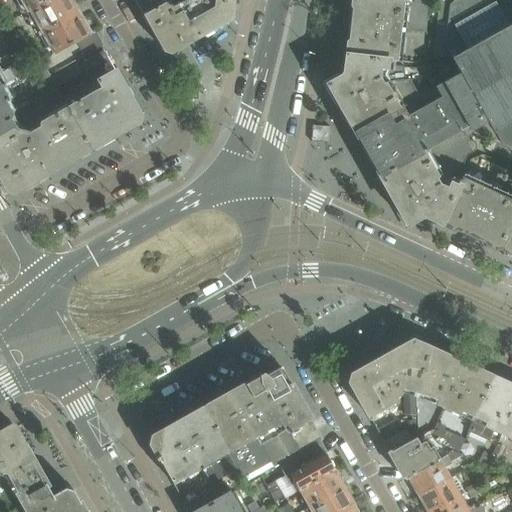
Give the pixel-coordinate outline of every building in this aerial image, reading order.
[(20,0),(27,12),(28,11),(49,0),(20,0)] [(76,43),(90,35),(70,0),(49,0),(28,11),(54,57),(42,63),(46,71),(81,51),(76,43)] [(164,0),(134,0),(145,18),(168,5),(164,0)] [(232,16),(234,1),(227,0),(164,0),(168,5),(145,18),(164,52),(171,54),(228,22),(232,16)] [(430,4),(402,0),(398,0),(355,0),(352,28),(351,41),(348,43),(345,60),(390,65),(394,66),(399,31),(426,34),(430,4)] [(505,122),(511,117),(511,0),(453,0),(453,2),(449,5),(442,59),(453,60),(456,65),(461,73),(426,93),(401,107),(356,133),(358,137),(358,136),(379,172),(378,173),(395,205),(407,225),(421,217),(425,216),(440,223),(461,179),(457,177),(467,155),(470,154),(470,153),(473,149),(470,144),(466,142),(464,143),(462,140),(467,137),(473,140),(483,134),(490,138),(492,137),(490,140),(495,143),(501,145),(502,146),(495,134),(508,127),(505,122)] [(22,25),(20,21),(28,16),(26,13),(8,24),(12,31),(22,25)] [(84,56),(100,46),(93,33),(90,35),(76,43),(81,51),(84,56)] [(11,101),(8,95),(3,86),(24,74),(31,69),(25,58),(8,67),(9,69),(0,73),(0,124),(12,118),(13,117),(6,104),(11,101)] [(56,89),(83,73),(79,65),(78,65),(75,60),(48,75),(52,81),(56,89)] [(401,107),(388,85),(385,79),(389,77),(390,65),(345,60),(342,77),(328,84),(329,87),(344,114),(356,133),(401,107)] [(52,81),(48,75),(45,72),(46,71),(42,63),(31,69),(24,74),(34,91),(52,81)] [(436,70),(433,64),(428,63),(417,70),(423,79),(426,78),(426,80),(421,84),(426,93),(461,73),(456,65),(434,76),(433,74),(435,72),(436,70)] [(138,123),(140,115),(115,72),(96,82),(99,87),(94,90),(90,82),(61,98),(66,106),(64,107),(89,151),(114,137),(114,136),(123,131),(123,132),(138,123)] [(197,100),(197,80),(182,80),(180,80),(181,87),(181,102),(189,102),(189,100),(197,100)] [(16,192),(61,167),(67,163),(89,151),(64,107),(39,121),(38,124),(40,127),(31,132),(18,128),(12,118),(0,124),(0,176),(7,190),(16,192)] [(327,144),(328,126),(312,125),(311,143),(327,144)] [(491,152),(495,143),(490,140),(489,140),(485,150),(491,152)] [(497,155),(501,145),(495,143),(491,152),(497,155)] [(503,158),(508,148),(502,146),(501,145),(497,155),(503,158)] [(509,161),(511,154),(511,150),(508,148),(503,158),(509,161)] [(511,186),(505,200),(461,179),(440,223),(453,229),(455,228),(511,253),(511,186)] [(417,394),(419,368),(428,348),(413,341),(352,375),(349,382),(370,418),(398,403),(395,399),(403,394),(404,390),(417,394)] [(474,417),(491,377),(428,348),(419,368),(417,394),(436,400),(435,404),(459,415),(462,411),(474,417)] [(322,440),(283,371),(282,372),(278,371),(277,369),(266,375),(265,375),(261,377),(301,449),(302,451),(318,441),(319,442),(322,440)] [(301,449),(261,377),(260,378),(259,377),(205,407),(229,452),(246,442),(250,449),(263,473),(273,467),(274,468),(275,468),(268,456),(273,453),(274,455),(285,449),(289,455),(301,449)] [(511,386),(491,377),(474,417),(488,423),(486,428),(511,439),(511,386)] [(222,481),(211,462),(229,452),(205,407),(154,436),(151,445),(183,502),(221,482),(222,481)] [(389,453),(410,441),(404,431),(403,432),(396,419),(378,430),(385,441),(383,442),(389,453)] [(415,430),(414,421),(404,423),(405,431),(415,430)] [(465,440),(444,431),(445,427),(437,424),(433,432),(454,450),(458,453),(465,440)] [(0,484),(2,483),(4,465),(0,457),(0,456),(24,444),(15,428),(8,426),(0,430),(0,484)] [(408,478),(456,452),(454,451),(448,455),(442,445),(434,450),(432,448),(430,449),(424,439),(418,443),(416,439),(411,442),(410,441),(389,453),(404,480),(408,478)] [(325,454),(319,442),(318,441),(302,451),(301,449),(289,455),(285,449),(274,455),(273,453),(268,456),(275,468),(279,466),(285,477),(287,476),(325,454)] [(53,495),(24,444),(0,456),(0,457),(4,465),(2,483),(1,490),(12,492),(15,485),(17,489),(15,491),(26,511),(85,511),(73,490),(65,488),(53,495)] [(494,471),(500,457),(499,456),(503,448),(497,445),(487,467),(494,471)] [(418,495),(449,478),(444,469),(452,465),(450,463),(462,456),(456,452),(408,478),(411,484),(410,487),(414,493),(417,494),(418,495)] [(299,492),(335,472),(334,469),(334,466),(332,462),(329,461),(325,454),(287,476),(292,487),(295,485),(299,492)] [(305,510),(345,488),(335,472),(299,492),(303,499),(300,501),(305,510)] [(427,511),(428,511),(459,496),(464,493),(454,476),(450,479),(449,478),(418,495),(421,501),(420,505),(423,511),(427,511)] [(230,497),(221,482),(183,502),(188,511),(243,511),(233,494),(230,497)] [(480,494),(475,487),(467,492),(471,500),(480,494)] [(339,511),(354,504),(345,488),(305,510),(306,511),(339,511)] [(468,511),(459,496),(428,511),(468,511)] [(264,511),(275,506),(272,502),(263,506),(263,507),(255,511),(264,511)]
